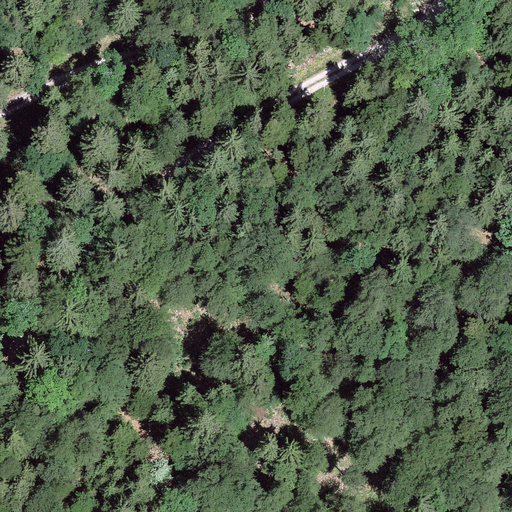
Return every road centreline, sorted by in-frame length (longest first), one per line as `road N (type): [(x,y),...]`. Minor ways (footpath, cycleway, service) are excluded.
road 1 (track): [(0,432),(33,317),(118,241),(177,173),(392,49),(447,0)]
road 2 (track): [(281,0),(246,29),(128,60),(0,113)]
